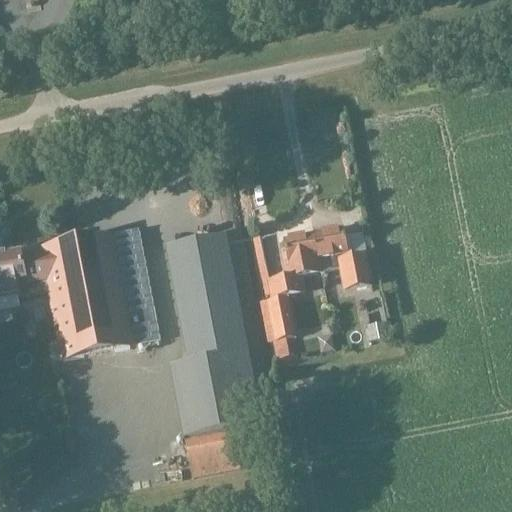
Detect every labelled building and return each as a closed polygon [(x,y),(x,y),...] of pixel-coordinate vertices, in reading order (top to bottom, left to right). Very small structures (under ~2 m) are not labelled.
[(313,237),(320,275),(339,272),(344,294),(371,288),(365,257),(348,260),(343,231),(313,237)] [(62,363),(160,344),(139,232),(40,251),(41,256),(22,260),(21,256),(0,259),(0,301),(29,296),(27,286),(46,282),(62,363)] [(300,279),(320,275),(313,237),(283,243),(287,267),(283,268),(289,297),(304,295),(300,279)] [(233,433),(263,427),(228,240),(166,252),(187,366),(169,369),(191,482),(240,473),(233,433)] [(287,300),(268,304),(275,344),(295,340),(287,300)] [(379,336),(363,336),(363,349),(379,349),(379,336)]
